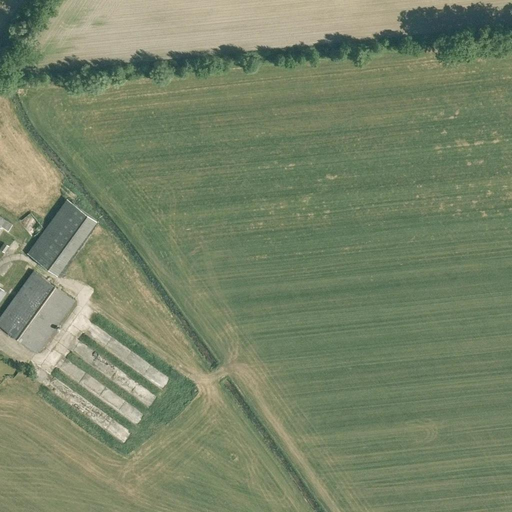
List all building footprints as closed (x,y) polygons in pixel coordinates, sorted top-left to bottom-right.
[(51,265),(87,208),(68,196),(32,253),(51,265)] [(88,209),(50,266),(62,274),(101,217),(88,209)] [(0,215),(0,225),(8,230),(12,224),(0,215)] [(4,242),(0,247),(0,249),(4,252),(9,246),(4,242)] [(6,263),(1,267),(5,272),(10,268),(6,263)] [(0,325),(37,352),(75,300),(34,270),(0,317),(0,325)]
